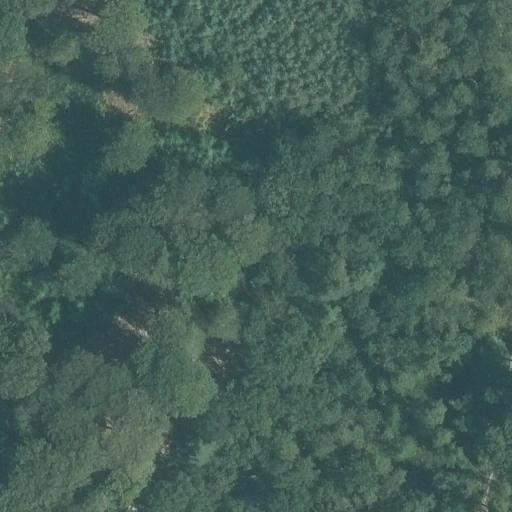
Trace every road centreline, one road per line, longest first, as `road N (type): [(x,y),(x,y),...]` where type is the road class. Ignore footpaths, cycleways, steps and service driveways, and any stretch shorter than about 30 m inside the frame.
road 1 (track): [(478,511),(511,256)]
road 2 (track): [(144,511),(0,422)]
